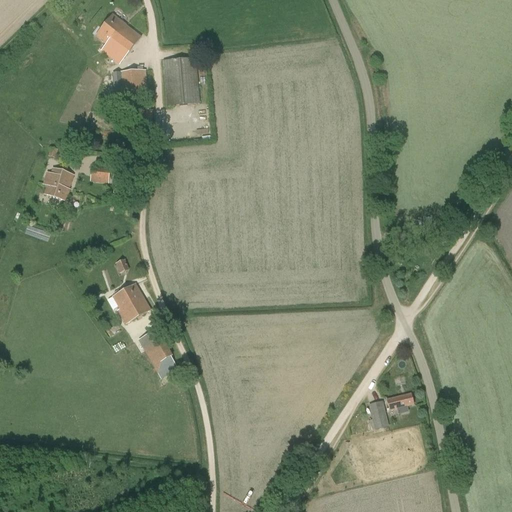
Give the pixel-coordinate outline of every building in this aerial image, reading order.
[(105,62),(113,69),(118,62),(120,64),(140,38),(123,25),(123,24),(112,15),(95,36),(114,51),(105,62)] [(195,59),(162,62),(166,108),(200,105),(195,59)] [(143,91),(147,90),(145,71),(112,74),(112,76),(105,77),(107,94),(113,94),(122,93),(123,101),(144,99),(143,91)] [(50,149),(48,158),(56,160),(58,151),(50,149)] [(68,156),(78,157),(79,151),(69,149),(68,156)] [(109,168),(92,166),(90,182),(108,184),(109,168)] [(50,175),(47,174),(43,185),(47,187),(44,195),(65,202),(69,190),(69,189),(73,176),(52,169),(50,175)] [(126,180),(115,179),(114,193),(125,194),(126,180)] [(128,237),(113,244),(117,253),(132,247),(128,237)] [(115,264),(119,275),(129,271),(125,261),(115,264)] [(118,311),(126,325),(150,312),(135,286),(121,294),(113,298),(120,310),(118,311)] [(138,341),(161,380),(178,370),(171,358),(173,357),(157,330),(138,341)] [(411,395),(387,401),(389,411),(413,405),(411,395)] [(389,427),(382,402),(368,406),(372,420),(375,431),(389,427)] [(331,480),(325,482),(329,495),(335,493),(331,480)]
